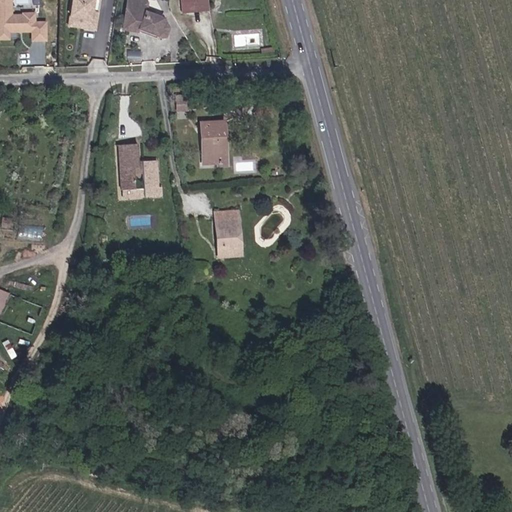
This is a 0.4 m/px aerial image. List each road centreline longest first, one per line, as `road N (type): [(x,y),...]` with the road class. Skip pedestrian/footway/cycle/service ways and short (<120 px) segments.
road 1 (primary): [(312,63),(431,511)]
road 2 (residential): [(312,63),(0,80)]
